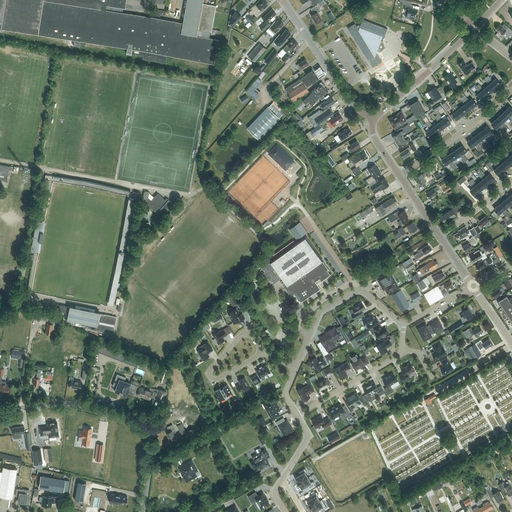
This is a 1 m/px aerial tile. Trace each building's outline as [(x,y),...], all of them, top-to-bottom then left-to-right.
[(165,63),(167,55),(214,64),(218,40),(209,38),(210,31),(211,31),(216,6),(202,3),(202,0),(186,0),(182,23),(150,17),(105,10),(106,5),(125,8),(125,0),(0,0),(0,31),(4,32),(5,29),(74,40),(73,45),(82,46),(83,41),(127,48),(126,53),(143,56),(143,59),(156,61),(165,63)] [(263,0),(257,6),(261,11),(269,4),(264,0),(263,0)] [(413,5),(406,3),(405,8),(409,9),(406,17),(414,19),(416,12),(417,13),(418,9),(412,8),(413,5)] [(318,13),(321,11),(317,5),(311,9),(314,14),(311,15),(316,23),(322,19),(318,13)] [(259,27),(263,31),(270,24),(267,21),(276,13),(271,9),(262,18),(265,22),(259,27)] [(237,14),(229,22),(233,26),(242,17),(238,13),(237,14)] [(253,18),(249,14),(245,18),(251,25),(257,19),(255,16),(253,18)] [(278,30),(283,23),(278,19),(273,25),(272,24),(269,27),(275,32),(278,30)] [(382,38),(384,39),(387,29),(363,19),(360,25),(359,25),(357,26),(355,23),(348,28),(373,67),(382,61),(376,52),(377,50),(381,51),(385,47),(383,41),(381,40),(382,38)] [(500,24),(496,28),(502,34),(504,32),(509,37),(511,35),(511,30),(509,27),(506,30),(500,24)] [(269,27),(266,31),(272,36),(275,32),(269,27)] [(280,46),(285,40),(290,33),(285,29),(280,35),(279,34),(273,41),(280,46)] [(285,51),(286,52),(290,47),(292,49),(298,43),(293,39),(288,45),(287,44),(283,49),(282,49),(278,53),(281,56),(285,51)] [(265,49),(260,44),(249,57),(254,62),(265,49)] [(290,56),(287,53),(281,59),(285,62),(285,61),(289,57),(290,56)] [(302,68),(309,64),(306,59),(296,65),(300,71),(296,73),(298,76),(305,72),(302,68)] [(467,66),(464,60),(458,64),(459,64),(458,66),(459,67),(460,67),(465,74),(471,71),(470,70),(475,67),(472,62),(467,66)] [(320,66),(314,69),(319,77),(324,73),(320,66)] [(312,69),(306,73),(307,75),(286,88),(294,101),(309,91),(307,87),(319,79),(312,69)] [(462,84),(458,77),(455,79),(451,73),(444,77),(450,86),(456,83),(458,86),(462,84)] [(262,81),(257,78),(246,91),(253,98),(257,93),(254,90),(262,81)] [(496,88),(501,84),(496,78),(491,82),(496,88)] [(310,108),(313,105),(318,101),(322,97),(321,97),(329,90),(325,86),(325,85),(322,81),(310,92),(302,99),(310,108)] [(491,92),(496,88),(491,82),(486,87),(491,92)] [(447,97),(443,91),(439,93),(436,87),(428,92),(434,101),(441,96),(443,99),(447,97)] [(486,97),(491,92),(486,87),(481,91),(486,97)] [(481,91),(477,95),(482,101),(486,97),(481,91)] [(325,101),(321,103),(324,108),(328,105),(328,106),(335,102),(332,97),(325,101)] [(399,114),(389,119),(394,127),(395,129),(408,122),(407,120),(411,118),(411,120),(425,112),(418,98),(415,100),(416,101),(412,103),(411,102),(409,103),(412,109),(407,112),(408,113),(404,115),(402,111),(398,113),(399,114)] [(468,98),(466,100),(467,102),(472,108),(477,104),(472,98),(470,100),(468,98)] [(472,108),(467,102),(466,100),(463,102),(465,104),(462,106),(467,112),(472,108)] [(447,111),(450,108),(445,102),(442,104),(447,111)] [(283,114),(272,103),(269,107),(268,106),(247,128),(259,140),(280,118),(283,114)] [(457,107),(455,108),(457,110),(462,116),(467,112),(462,106),(459,109),(457,107)] [(462,116),(457,110),(455,108),(453,109),(453,110),(455,112),(452,114),(456,120),(462,116)] [(307,123),(310,121),(310,122),(311,122),(307,126),(310,131),(325,120),(328,119),(327,119),(330,117),(334,114),(330,109),(328,110),(327,109),(323,111),(322,110),(319,110),(305,120),(307,123)] [(511,117),(505,110),(501,115),(506,120),(508,118),(510,120),(511,118),(511,117)] [(297,112),(294,115),(299,121),(302,118),(297,112)] [(327,122),(330,120),(334,126),(335,126),(340,122),(340,121),(343,119),(340,114),(335,118),(334,117),(331,119),(330,117),(327,119),(328,119),(325,120),(327,122)] [(501,115),(496,119),(503,127),(505,125),(505,124),(503,122),(506,120),(501,115)] [(446,126),(451,123),(446,117),(444,119),(442,116),(439,118),(446,126)] [(441,130),(446,126),(439,118),(437,120),(439,122),(436,124),(441,130)] [(496,119),(491,123),(496,129),(499,126),(501,128),(503,127),(496,119)] [(404,130),(393,137),(396,142),(404,137),(402,134),(405,132),(405,133),(412,129),(409,124),(402,128),(404,130)] [(435,134),(441,130),(436,124),(433,126),(432,124),(431,124),(429,126),(435,134)] [(322,130),(319,125),(310,131),(314,136),(322,130)] [(429,129),(426,132),(430,138),(435,134),(429,126),(428,127),(429,129)] [(488,126),(483,130),(487,136),(492,132),(488,126)] [(510,134),(506,130),(503,127),(501,128),(503,131),(499,135),(503,140),(510,134)] [(349,136),(348,135),(352,133),(349,128),(346,130),(346,129),(338,134),(342,140),(349,136)] [(485,138),(487,140),(489,138),(487,136),(483,130),(478,134),(482,140),(485,138)] [(479,146),(481,144),(480,142),(482,140),(478,134),(472,138),(477,144),(479,146)] [(409,138),(406,140),(404,137),(396,142),(399,147),(410,140),(409,138)] [(472,138),(467,141),(472,147),(477,144),(472,138)] [(357,140),(350,145),(352,147),(348,149),(350,152),(353,150),(354,150),(360,146),(357,140)] [(330,146),(332,150),(340,146),(337,141),(330,146)] [(413,143),(410,145),(410,146),(407,148),(401,152),(404,157),(411,153),(411,154),(414,152),(413,151),(417,148),(413,143)] [(458,148),(462,155),(463,157),(466,155),(464,153),(467,151),(463,145),(458,148)] [(282,160),(288,166),(293,161),(277,146),(270,153),(279,163),(282,160)] [(452,152),(456,158),(462,155),(458,148),(452,152)] [(447,155),(451,162),(453,164),(454,163),(455,162),(453,160),(456,158),(452,152),(447,155)] [(360,154),(351,160),(356,167),(364,161),(364,160),(368,157),(365,153),(360,156),(360,154)] [(447,155),(442,159),(446,165),(451,162),(447,155)] [(491,164),(490,163),(494,160),(490,156),(484,161),(488,167),(491,164)] [(504,161),(500,164),(498,162),(497,163),(504,171),(509,167),(504,161)] [(499,175),(504,171),(497,163),(496,164),(498,166),(494,169),(499,175)] [(7,182),(8,182),(7,181),(9,166),(0,164),(0,179),(2,179),(5,180),(7,182)] [(368,169),(373,176),(366,180),(369,184),(376,180),(374,180),(373,178),(381,173),(379,170),(378,170),(375,165),(368,169)] [(352,170),(355,176),(362,171),(358,166),(352,170)] [(425,173),(422,174),(422,173),(416,177),(421,184),(427,180),(424,177),(427,175),(428,177),(431,175),(428,170),(425,172),(425,173)] [(489,183),(494,179),(489,173),(486,176),(484,174),(483,175),(485,177),(489,183)] [(485,187),(489,183),(485,177),(483,175),(481,176),(483,179),(480,182),(485,187)] [(53,176),(52,181),(97,187),(98,186),(96,186),(96,183),(91,183),(91,182),(53,176)] [(376,180),(369,184),(374,192),(381,188),(382,190),(382,189),(389,185),(385,178),(377,184),(375,181),(376,180)] [(447,183),(446,183),(444,180),(439,184),(441,187),(442,186),(444,188),(442,189),(445,192),(451,188),(448,185),(447,183)] [(480,191),(485,187),(480,182),(476,185),(474,182),(473,183),(475,186),(480,191)] [(480,191),(475,186),(473,183),(472,184),(474,187),(470,190),(475,196),(480,191)] [(101,186),(101,190),(138,197),(139,192),(99,185),(101,186)] [(434,189),(433,188),(426,193),(430,198),(437,193),(435,191),(438,189),(437,187),(434,189)] [(149,192),(144,191),(142,200),(155,212),(158,207),(165,213),(173,204),(166,198),(164,200),(163,199),(163,198),(157,193),(150,201),(148,198),(149,192)] [(127,198),(121,236),(127,237),(133,199),(127,198)] [(387,212),(386,211),(396,204),(396,203),(397,202),(395,198),(393,199),(392,198),(375,208),(380,216),(387,212)] [(504,200),(499,204),(506,212),(507,211),(505,209),(509,206),(504,200)] [(452,209),(441,216),(445,222),(456,215),(455,213),(461,210),(457,203),(451,207),(452,209)] [(499,204),(494,209),(499,214),(503,211),(505,213),(506,212),(499,204)] [(363,218),(374,211),(371,206),(360,213),(363,218)] [(394,214),(388,217),(391,222),(399,217),(401,220),(398,222),(398,223),(399,225),(400,225),(403,223),(409,220),(406,215),(407,214),(405,210),(398,215),(396,217),(394,214)] [(490,218),(488,219),(486,216),(479,221),(483,225),(486,223),(488,225),(491,223),(492,222),(490,218)] [(30,249),(39,250),(43,220),(34,219),(30,249)] [(297,240),(307,232),(300,221),(289,229),(297,240)] [(418,228),(413,222),(406,226),(411,233),(418,228)] [(511,226),(509,228),(507,225),(506,222),(502,224),(507,233),(508,232),(511,238),(511,237),(511,226)] [(459,237),(460,240),(465,237),(464,236),(469,233),(466,226),(458,231),(459,232),(455,234),(457,238),(459,237)] [(397,238),(402,235),(406,233),(402,227),(394,232),(397,238)] [(473,236),(468,240),(469,242),(463,246),(466,251),(473,247),(471,245),(477,242),(473,236)] [(271,262),(285,281),(282,284),(291,296),(294,294),(298,300),(299,301),(301,301),(302,301),(303,301),(315,292),(314,291),(317,288),(318,290),(321,288),(316,282),(320,279),(321,281),(332,274),(330,275),(327,270),(329,269),(322,260),(306,237),(296,244),(294,240),(273,255),(276,258),(271,262)] [(414,255),(416,260),(432,249),(428,244),(419,250),(419,251),(414,255)] [(120,282),(118,282),(124,251),(117,250),(108,303),(113,304),(116,286),(119,287),(120,282)] [(481,254),(480,251),(470,256),(473,261),(481,257),(483,259),(487,257),(484,252),(481,254)] [(480,268),(481,270),(487,266),(486,264),(492,261),(489,257),(485,259),(486,259),(484,260),(479,263),(479,264),(476,266),(478,269),(480,268)] [(422,274),(426,272),(429,270),(430,271),(437,267),(436,265),(438,264),(436,261),(434,262),(433,260),(419,268),(422,274)] [(408,270),(415,266),(412,261),(405,266),(408,270)] [(268,282),(270,280),(273,284),(281,278),(270,263),(262,268),(265,272),(262,274),(268,282)] [(388,293),(398,287),(389,272),(378,278),(384,289),(386,288),(388,293)] [(439,274),(433,277),(436,283),(442,279),(445,277),(443,272),(439,274)] [(416,282),(421,279),(417,273),(412,276),(416,282)] [(421,289),(427,286),(423,279),(417,282),(421,289)] [(438,287),(438,286),(424,294),(429,301),(432,299),(433,301),(437,298),(437,299),(439,298),(439,297),(443,294),(442,293),(448,290),(447,289),(453,285),(450,280),(444,284),(438,287)] [(502,293),(503,292),(503,291),(503,290),(503,289),(502,288),(505,285),(506,287),(508,285),(509,287),(511,285),(509,280),(506,281),(506,282),(504,283),(500,286),(500,285),(495,289),(496,290),(491,292),(495,297),(502,293)] [(401,310),(408,306),(400,291),(393,295),(401,310)] [(415,302),(421,298),(418,292),(412,296),(415,302)] [(497,301),(500,305),(501,305),(504,309),(503,309),(508,317),(509,316),(511,320),(510,321),(511,323),(511,296),(509,299),(507,295),(497,301)] [(362,311),(365,309),(362,303),(353,308),(355,312),(351,314),(355,319),(364,314),(362,311)] [(105,314),(104,320),(99,320),(100,313),(71,307),(60,305),(58,311),(65,312),(65,314),(66,314),(66,318),(65,317),(65,318),(65,319),(80,323),(79,326),(86,327),(86,329),(111,334),(110,335),(114,336),(115,331),(114,330),(116,317),(105,314)] [(236,308),(228,313),(234,323),(238,320),(239,322),(245,318),(242,313),(240,314),(236,308)] [(468,319),(473,316),(468,308),(463,311),(464,313),(460,315),(462,317),(465,315),(468,319)] [(48,321),(49,314),(40,313),(39,320),(48,321)] [(223,318),(219,313),(212,317),(215,323),(223,318)] [(372,314),(363,319),(365,323),(365,324),(366,324),(366,325),(368,325),(370,328),(379,323),(376,318),(375,319),(372,314)] [(347,318),(345,320),(341,322),(343,326),(350,322),(347,318)] [(422,326),(419,328),(420,328),(419,329),(425,339),(426,339),(427,340),(430,338),(429,337),(431,335),(430,333),(434,331),(435,332),(443,328),(438,320),(430,324),(431,325),(427,327),(426,325),(423,327),(422,326)] [(448,330),(450,333),(464,325),(462,321),(448,330)] [(382,337),(384,337),(386,335),(385,334),(389,332),(385,326),(382,328),(382,327),(380,329),(378,325),(380,324),(369,330),(369,331),(370,330),(373,334),(376,332),(379,338),(382,336),(382,337)] [(467,338),(472,335),(472,334),(474,333),(475,336),(479,334),(479,333),(483,331),(480,326),(475,329),(475,328),(472,330),(471,327),(469,329),(468,328),(463,331),(467,338)] [(319,338),(321,341),(324,346),(325,346),(327,351),(336,346),(333,341),(340,337),(334,328),(327,332),(328,333),(319,338)] [(215,338),(213,340),(215,344),(218,343),(218,344),(225,340),(223,337),(227,335),(223,329),(219,331),(213,335),(215,338)] [(370,334),(368,331),(356,338),(358,341),(370,334)] [(383,342),(376,345),(381,354),(388,350),(386,348),(392,344),(389,338),(383,342)] [(480,349),(485,346),(486,348),(493,344),(489,339),(483,343),(481,340),(476,343),(480,349)] [(200,347),(201,349),(198,351),(203,360),(209,356),(208,353),(213,350),(208,341),(202,345),(200,347)] [(436,360),(447,353),(443,346),(443,347),(440,341),(432,345),(434,349),(435,349),(436,351),(432,353),(433,354),(432,355),(433,355),(433,356),(434,356),(436,360)] [(481,354),(475,344),(471,346),(477,356),(481,354)] [(471,346),(467,349),(469,352),(466,354),(470,360),(477,357),(471,346)] [(12,349),(11,356),(20,358),(24,359),(25,351),(12,349)] [(123,361),(137,367),(140,359),(126,354),(123,361)] [(357,354),(351,357),(353,361),(353,362),(352,362),(353,363),(352,364),(354,368),(355,367),(356,368),(357,368),(357,369),(360,367),(360,366),(363,364),(364,365),(369,362),(366,357),(361,359),(360,358),(359,359),(359,358),(357,354)] [(318,360),(316,357),(310,361),(312,365),(310,366),(313,370),(314,369),(316,371),(322,368),(321,367),(327,364),(323,357),(318,360)] [(444,366),(440,368),(442,371),(442,372),(443,374),(444,374),(444,375),(454,369),(450,363),(447,358),(441,361),(442,364),(443,365),(443,364),(444,366)] [(345,370),(346,369),(347,370),(351,368),(347,362),(342,365),(335,369),(338,374),(338,375),(339,377),(340,377),(341,378),(347,374),(345,370)] [(410,377),(408,374),(415,370),(417,374),(411,363),(410,363),(409,363),(407,364),(407,365),(401,368),(404,373),(400,375),(403,381),(410,377)] [(251,378),(255,385),(261,381),(262,380),(265,379),(264,376),(271,372),(267,365),(256,371),(258,374),(257,375),(257,374),(251,378)] [(324,371),(327,376),(333,373),(330,367),(324,371)] [(45,372),(39,371),(39,372),(37,372),(36,378),(34,378),(33,385),(38,385),(39,380),(40,381),(40,378),(43,378),(43,379),(52,381),(52,376),(44,374),(45,372)] [(389,374),(386,376),(386,377),(383,379),(387,386),(384,388),(388,394),(394,391),(390,385),(398,381),(393,373),(390,375),(389,374)] [(137,394),(137,395),(149,399),(150,396),(156,398),(156,399),(163,401),(166,392),(160,389),(159,390),(156,389),(156,390),(150,388),(149,390),(140,387),(124,381),(126,377),(117,374),(112,385),(116,387),(114,391),(126,395),(128,390),(137,394)] [(69,376),(69,379),(71,380),(70,388),(80,389),(81,381),(73,380),(74,377),(69,376)] [(2,381),(2,378),(0,377),(0,391),(8,392),(9,385),(5,384),(6,381),(2,381)] [(244,390),(250,386),(245,377),(239,381),(240,384),(236,386),(239,392),(243,389),(244,390)] [(320,390),(323,388),(324,389),(326,387),(330,384),(326,378),(316,384),(320,390)] [(374,382),(369,385),(373,393),(377,391),(379,396),(385,392),(381,385),(377,387),(374,382)] [(301,397),(304,401),(310,397),(308,394),(310,392),(310,393),(314,390),(310,384),(304,387),(297,390),(300,394),(299,395),(301,397)] [(228,395),(231,392),(227,385),(223,387),(224,388),(221,389),(221,388),(215,391),(220,400),(226,397),(226,396),(225,396),(228,394),(228,395)] [(376,398),(373,393),(369,385),(363,388),(367,394),(364,396),(367,402),(369,400),(370,402),(376,398)] [(360,398),(357,392),(351,395),(357,405),(362,402),(363,404),(366,402),(363,396),(360,398)] [(431,399),(436,396),(435,394),(425,400),(427,404),(432,402),(431,399)] [(352,408),(357,405),(351,395),(346,398),(350,404),(347,405),(351,411),(353,410),(352,408)] [(243,406),(238,398),(233,401),(238,409),(243,406)] [(272,398),(263,403),(272,419),(279,415),(277,411),(279,410),(272,398)] [(344,418),(350,414),(347,408),(344,410),(340,404),(329,411),(333,418),(342,413),(344,418)] [(318,431),(316,428),(322,424),(324,428),(332,423),(328,417),(324,420),(321,415),(312,421),(318,431)] [(257,419),(261,426),(266,423),(262,416),(257,419)] [(285,436),(289,433),(289,434),(292,432),(293,431),(293,430),(291,427),(287,420),(286,421),(284,418),(276,422),(278,426),(279,425),(285,436)] [(48,426),(40,427),(41,435),(49,434),(49,437),(58,436),(56,421),(47,422),(48,426)] [(186,432),(182,424),(182,423),(177,426),(182,435),(186,432)] [(170,440),(176,437),(174,433),(176,432),(172,425),(167,427),(170,432),(167,433),(170,440)] [(24,426),(12,427),(13,434),(14,438),(20,437),(22,436),(21,433),(25,433),(24,426)] [(84,431),(80,430),(79,437),(83,437),(82,443),(89,444),(91,434),(91,432),(91,428),(84,427),(84,431)] [(334,433),(328,437),(329,440),(331,443),(334,441),(340,437),(337,431),(334,433)] [(205,446),(215,441),(212,435),(202,441),(205,446)] [(101,460),(102,450),(103,444),(97,444),(97,449),(95,460),(101,460)] [(40,449),(32,450),(34,464),(42,463),(40,449)] [(266,449),(253,456),(255,460),(251,462),(256,471),(269,463),(266,458),(270,456),(266,449)] [(487,463),(491,461),(489,457),(488,458),(487,455),(483,458),(487,463)] [(191,461),(180,468),(183,473),(185,476),(184,476),(187,481),(190,479),(192,479),(193,478),(194,477),(193,476),(195,474),(194,472),(197,470),(191,461)] [(2,471),(0,470),(0,499),(1,500),(1,496),(12,498),(14,482),(16,475),(17,469),(3,466),(2,471)] [(298,480),(297,481),(299,483),(308,477),(305,472),(307,471),(305,468),(299,472),(301,474),(296,477),(298,480)] [(63,491),(65,479),(40,475),(38,487),(63,491)] [(444,486),(451,482),(448,476),(441,479),(444,486)] [(300,485),(301,485),(302,488),(307,485),(309,488),(315,484),(313,481),(311,482),(308,477),(299,483),(300,485)] [(78,481),(75,499),(83,501),(86,483),(78,481)] [(433,487),(435,491),(442,487),(439,481),(432,484),(433,487)] [(511,493),(511,488),(508,482),(507,481),(504,483),(503,481),(498,484),(504,494),(507,493),(509,495),(511,493)] [(19,496),(18,502),(29,503),(30,495),(25,494),(26,493),(25,493),(26,490),(16,488),(15,496),(19,496)] [(503,498),(498,490),(493,494),(490,489),(487,491),(491,498),(494,496),(497,502),(503,498)] [(308,501),(309,503),(309,504),(311,506),(320,501),(317,496),(319,494),(317,491),(311,495),(313,498),(308,501)] [(252,503),(257,500),(261,508),(262,508),(269,504),(262,493),(258,496),(255,492),(248,497),(252,503)] [(126,504),(127,496),(122,495),(111,493),(109,502),(120,504),(120,502),(126,503),(126,504)] [(58,496),(48,495),(48,496),(43,495),(43,497),(39,496),(39,501),(42,502),(41,505),(47,506),(47,505),(51,506),(51,502),(57,502),(58,496)] [(319,508),(321,511),(327,507),(322,499),(320,501),(311,506),(312,509),(313,508),(314,511),(319,508)] [(487,504),(486,502),(483,504),(484,505),(482,507),(484,511),(485,511),(493,508),(490,502),(487,504)]
